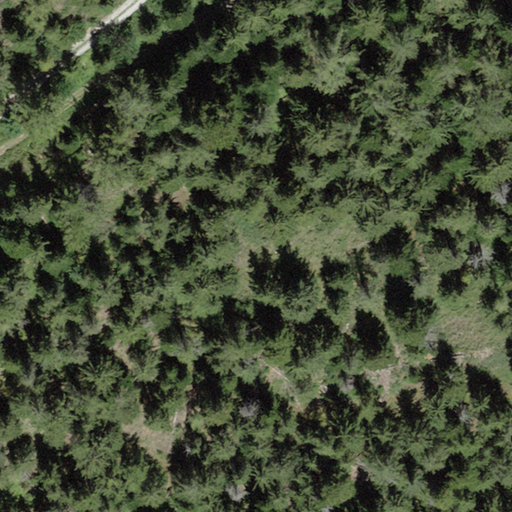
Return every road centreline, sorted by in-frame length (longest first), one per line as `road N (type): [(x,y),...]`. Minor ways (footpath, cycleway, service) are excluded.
road 1 (track): [(233,0),(0,155)]
road 2 (track): [(0,117),(140,0)]
